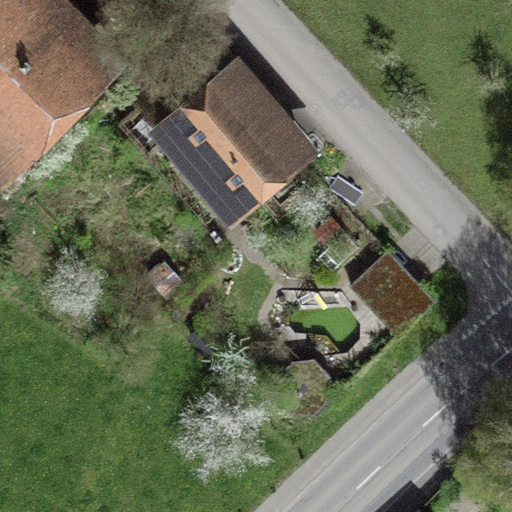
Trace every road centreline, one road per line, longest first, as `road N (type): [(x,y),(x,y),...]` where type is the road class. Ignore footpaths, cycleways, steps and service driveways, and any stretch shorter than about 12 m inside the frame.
road 1 (residential): [(511,304),(220,0)]
road 2 (secondary): [(511,352),(331,511)]
